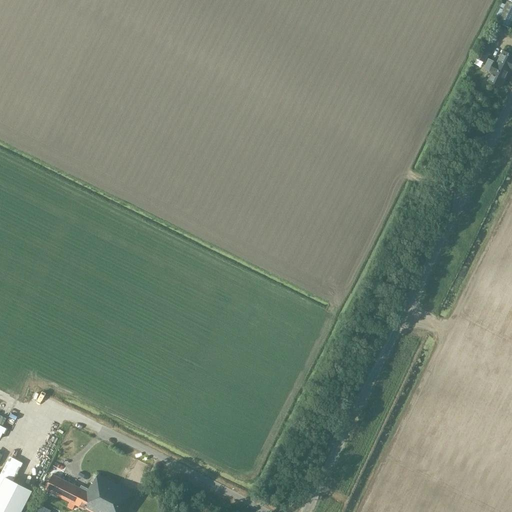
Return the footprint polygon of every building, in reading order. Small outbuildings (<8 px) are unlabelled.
[(511,2),(507,0),(496,22),(508,28),(511,19),(511,2)] [(483,43),(475,59),(484,63),(492,48),(483,43)] [(491,73),(487,82),(501,89),(511,66),(511,65),(498,59),(496,63),(488,59),(483,69),(491,73)] [(9,457),(0,473),(0,487),(5,478),(14,460),(9,457)] [(90,511),(127,511),(137,494),(98,475),(96,476),(92,484),(91,483),(87,492),(83,490),(53,474),(44,490),(70,503),(67,508),(72,510),(75,505),(76,503),(80,505),(79,506),(90,511)] [(0,487),(0,511),(21,511),(32,492),(5,478),(0,487)] [(49,511),(50,511),(35,503),(32,509),(37,511),(36,511),(49,511)]
